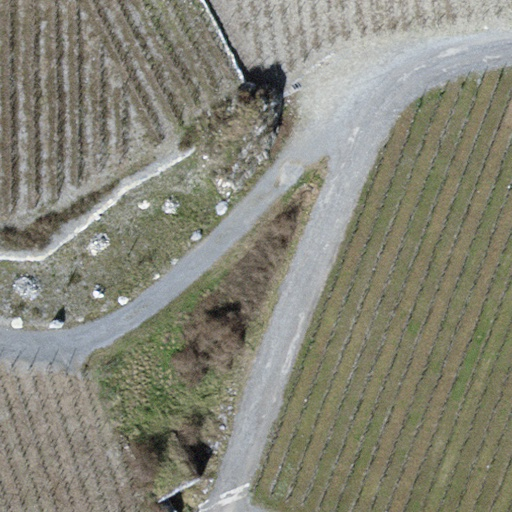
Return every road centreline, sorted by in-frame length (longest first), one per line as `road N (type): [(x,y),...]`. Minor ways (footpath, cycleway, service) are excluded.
road 1 (track): [(511,48),(426,69),(380,106),(287,326),(223,511)]
road 2 (track): [(380,106),(301,154),(201,256),(123,320),(66,344),(0,342)]
